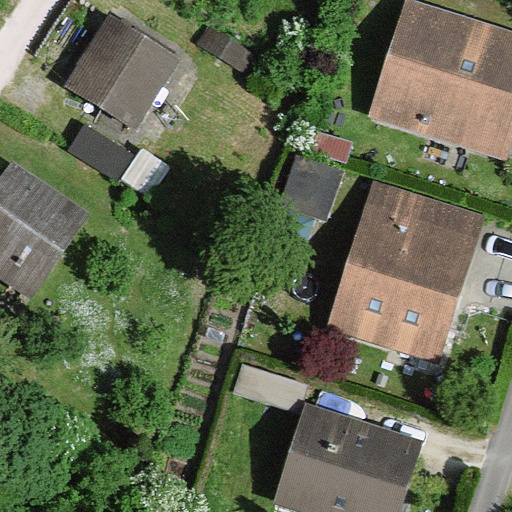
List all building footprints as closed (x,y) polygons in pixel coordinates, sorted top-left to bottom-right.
[(506,166),(511,146),(511,39),(407,6),(370,123),(506,166)] [(171,70),(104,25),(62,88),(129,132),(171,70)] [(88,117),(75,140),(115,163),(128,139),(88,117)] [(306,147),(284,185),(320,205),(342,167),(306,147)] [(74,224),(0,174),(0,295),(18,307),(74,224)] [(484,227),(375,190),(328,329),(438,366),(484,227)] [(403,511),(424,452),(307,413),(274,511),(403,511)]
